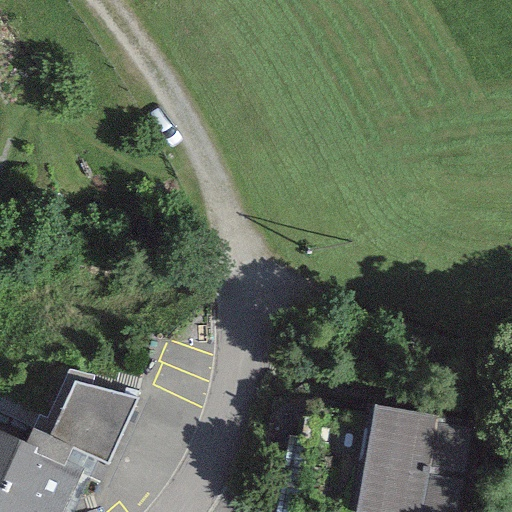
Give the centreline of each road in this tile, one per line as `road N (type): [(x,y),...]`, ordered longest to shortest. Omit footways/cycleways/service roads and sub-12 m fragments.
road 1 (track): [(240,289),(230,222),(209,168),(101,0)]
road 2 (residential): [(175,511),(225,421),(239,353),(240,289)]
